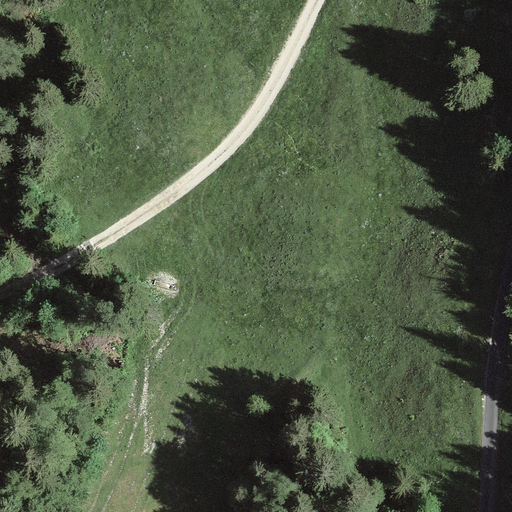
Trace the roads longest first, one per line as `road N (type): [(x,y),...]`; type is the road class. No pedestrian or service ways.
road 1 (track): [(319,0),(282,77),(223,159),(108,242),(0,297)]
road 2 (unclassified): [(511,248),(491,374),(483,511)]
